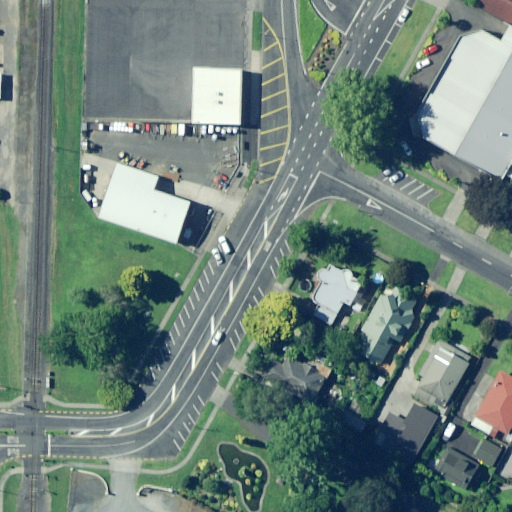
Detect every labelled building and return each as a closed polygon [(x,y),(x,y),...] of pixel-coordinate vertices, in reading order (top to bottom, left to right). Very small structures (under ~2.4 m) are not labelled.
[(511,0),(482,0),(511,15),(511,0)] [(485,183),(511,135),(511,33),(494,23),(484,40),(465,32),(442,39),(399,118),(406,142),(485,183)] [(229,67),(182,66),(181,122),(228,123),(229,67)] [(168,105),(119,103),(118,121),(141,122),(167,123),(168,105)] [(511,141),(498,167),(511,175),(511,141)] [(99,163),(84,218),(166,241),(177,201),(142,191),(146,177),(99,163)] [(311,302),(312,303),(317,305),(306,325),(326,336),(343,305),(348,307),(362,283),(352,278),(352,277),(352,275),(352,274),(351,273),(351,272),(350,271),(349,270),(348,270),(347,269),(345,269),(344,269),(343,269),(342,270),(341,270),(340,271),(328,265),(326,270),(324,269),(323,269),(322,269),(321,270),(319,270),(318,271),(317,272),(317,273),(316,274),(316,275),(316,277),(316,278),(316,279),(317,280),(318,282),(319,282),(311,296),(310,297),(310,298),(310,299),(310,300),(310,301),(311,301),(311,302)] [(366,334),(356,352),(380,365),(394,340),(401,344),(416,315),(410,312),(420,293),(390,277),(361,331),(366,334)] [(467,364),(435,346),(419,374),(424,377),(414,395),(442,410),(467,364)] [(324,375),(286,358),(283,365),(270,359),(260,380),(311,403),(324,375)] [(511,424),(511,378),(499,371),(474,417),(506,435),(511,424)] [(374,410),(351,396),(335,423),(357,437),(374,410)] [(437,417),(412,404),(404,421),(388,413),(372,444),(412,464),(437,417)] [(501,450),(483,440),(473,457),(490,467),(501,450)] [(469,485),(478,466),(451,452),(441,471),(469,485)]
